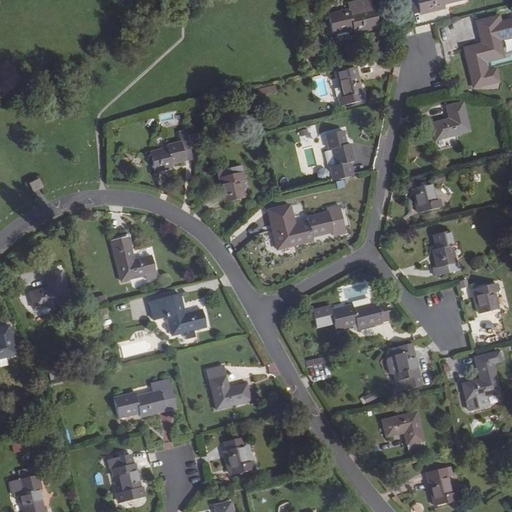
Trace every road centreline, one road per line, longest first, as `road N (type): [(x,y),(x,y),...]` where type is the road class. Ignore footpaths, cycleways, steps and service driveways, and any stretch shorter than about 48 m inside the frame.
road 1 (residential): [(0,246),(47,213),(126,203),(186,226),(256,313)]
road 2 (residential): [(256,313),(316,423),(384,511)]
road 3 (residential): [(430,72),(403,78),(370,259)]
road 4 (residential): [(370,259),(256,313)]
